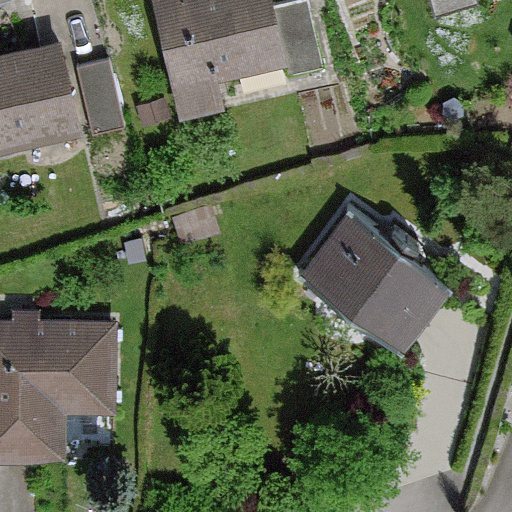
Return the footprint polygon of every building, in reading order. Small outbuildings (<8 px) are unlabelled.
[(153,0),(186,120),(296,91),(292,77),(329,67),(311,0),(301,0),(278,6),(276,0),(153,0)] [(3,58),(0,47),(0,154),(86,133),(64,44),(3,58)] [(108,63),(77,72),(96,135),(127,125),(108,63)] [(162,102),(136,111),(143,130),(169,121),(162,102)] [(307,276),(407,350),(456,284),(356,210),(307,276)] [(112,413),(111,322),(0,323),(0,455),(67,455),(67,414),(112,413)]
